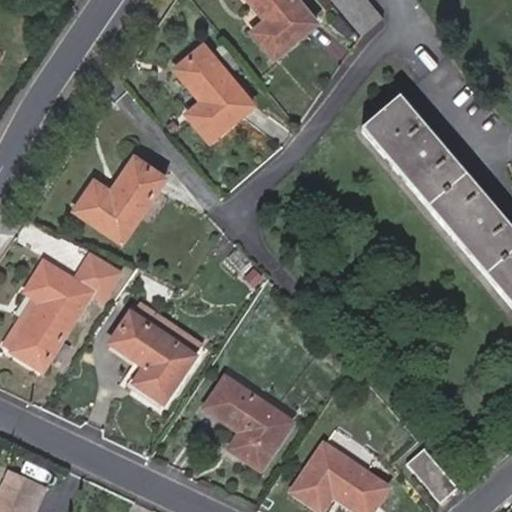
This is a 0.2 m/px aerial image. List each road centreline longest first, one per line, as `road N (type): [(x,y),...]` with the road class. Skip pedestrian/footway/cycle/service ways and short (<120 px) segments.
road 1 (residential): [(0,414),(210,511)]
road 2 (residential): [(104,0),(0,173)]
road 3 (residential): [(394,0),(414,24),(424,75),(480,149)]
